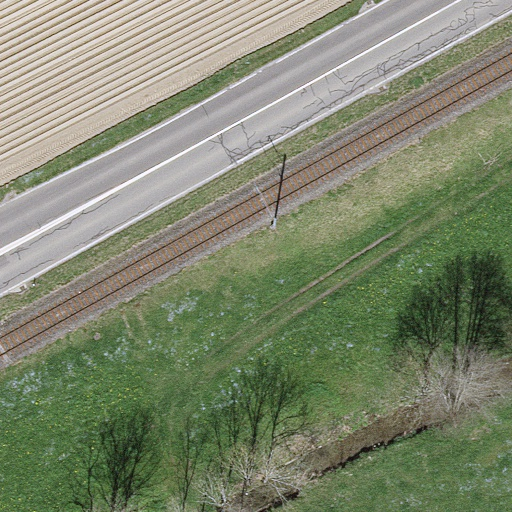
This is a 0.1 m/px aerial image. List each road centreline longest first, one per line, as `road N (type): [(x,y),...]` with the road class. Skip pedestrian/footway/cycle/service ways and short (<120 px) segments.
road 1 (track): [(511,168),(200,373),(172,434),(175,469),(196,511)]
road 2 (primary): [(0,243),(446,0)]
